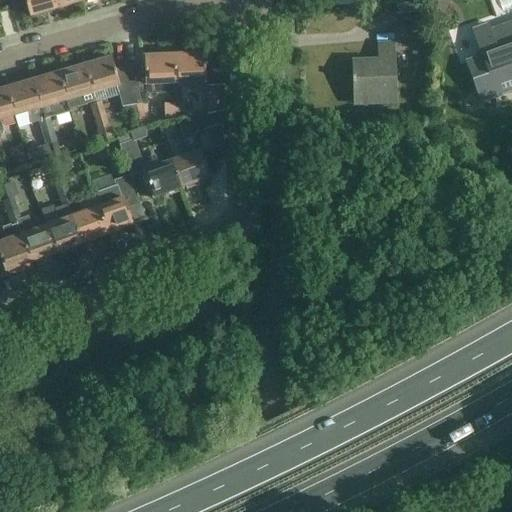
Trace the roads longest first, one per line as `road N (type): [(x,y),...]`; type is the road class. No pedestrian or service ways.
road 1 (residential): [(229,0),(239,194),(230,225),(196,247),(0,320)]
road 2 (motorway): [(511,333),(316,441),(164,511)]
road 3 (motorway): [(292,511),(511,396)]
road 4 (residential): [(0,62),(220,0)]
